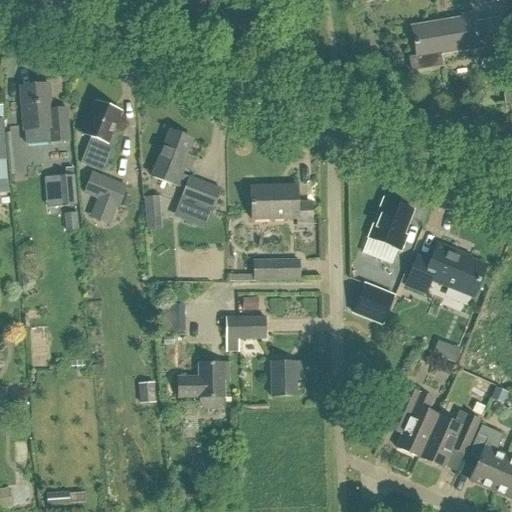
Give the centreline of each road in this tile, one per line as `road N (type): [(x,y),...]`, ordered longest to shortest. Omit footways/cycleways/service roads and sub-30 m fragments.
road 1 (residential): [(334,376),(333,159),(343,136)]
road 2 (tertiary): [(217,80),(13,0)]
road 3 (tertiary): [(511,203),(343,136)]
road 4 (tertiary): [(343,136),(217,80)]
road 5 (residential): [(462,511),(338,457)]
